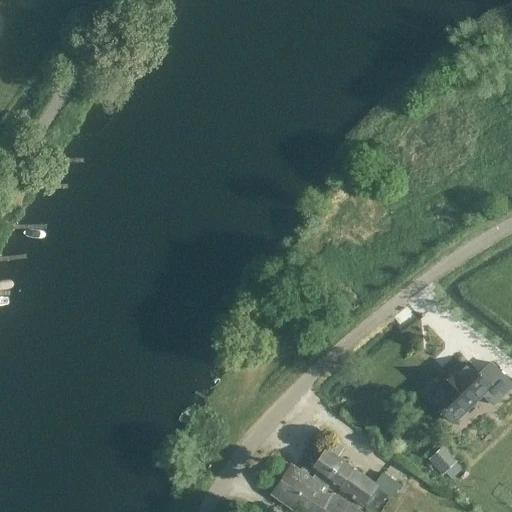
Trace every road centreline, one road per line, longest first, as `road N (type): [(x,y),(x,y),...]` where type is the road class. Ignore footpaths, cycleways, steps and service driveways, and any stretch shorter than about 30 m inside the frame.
road 1 (unclassified): [(207,511),(227,475),(309,379),(415,287),(511,226)]
road 2 (unclassified): [(0,198),(119,0)]
